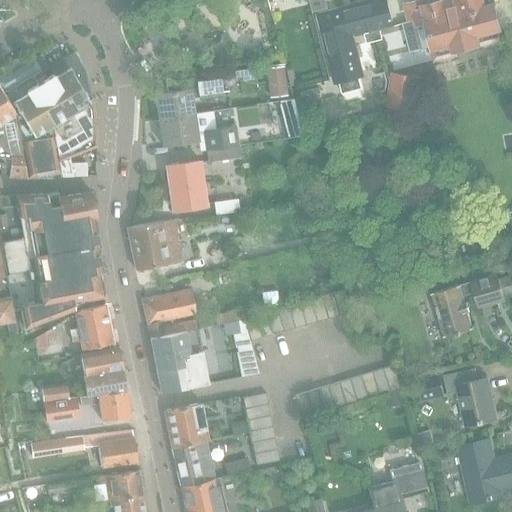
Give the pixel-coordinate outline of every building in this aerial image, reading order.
[(308,0),(312,11),(327,7),(324,0),(308,0)] [(379,0),(367,3),(321,15),(336,76),(359,70),(349,30),(392,19),(387,0),(379,0)] [(413,19),(403,22),(410,50),(434,43),(438,54),(455,50),(455,47),(460,45),(462,47),(471,44),(473,41),(477,40),(482,43),(496,39),(499,35),(497,31),(498,25),(492,4),(495,3),(494,0),(441,0),(424,5),(424,3),(418,0),(415,0),(410,1),(406,8),(408,14),(413,17),(413,19)] [(93,110),(73,75),(82,69),(70,48),(60,54),(58,50),(46,57),(44,54),(36,59),(34,57),(32,58),(44,78),(45,77),(56,96),(49,100),(51,103),(44,108),(53,122),(57,157),(93,143),(93,110)] [(59,171),(57,157),(53,122),(44,108),(51,103),(49,100),(56,96),(45,77),(44,78),(32,58),(0,76),(0,89),(13,112),(25,177),(36,175),(36,174),(51,171),(51,172),(59,171)] [(235,78),(256,76),(255,68),(234,71),(235,78)] [(197,86),(153,92),(157,118),(194,112),(192,98),(199,97),(198,94),(221,91),(218,71),(196,75),(197,86)] [(414,78),(393,74),(387,104),(409,108),(414,78)] [(0,89),(0,154),(10,155),(8,176),(25,177),(13,112),(0,89)] [(194,112),(157,118),(161,144),(204,138),(205,148),(237,143),(234,123),(212,126),(210,110),(194,112)] [(229,144),(205,148),(207,160),(241,155),(239,143),(237,143),(229,144)] [(0,175),(8,176),(10,155),(0,154),(0,175)] [(167,187),(202,181),(198,159),(164,164),(167,187)] [(202,181),(167,187),(171,209),(206,204),(202,181)] [(0,255),(4,275),(6,274),(5,274),(28,269),(31,284),(36,283),(39,301),(19,305),(24,327),(74,308),(72,302),(103,296),(98,271),(101,270),(96,245),(98,245),(93,219),(95,219),(90,191),(47,199),(45,193),(0,195),(0,203),(0,205),(16,204),(18,215),(29,213),(32,227),(21,230),(22,238),(1,242),(0,234),(0,255)] [(215,212),(238,209),(236,197),(213,200),(215,212)] [(172,217),(160,220),(126,227),(134,268),(181,259),(172,217)] [(478,307),(503,300),(496,273),(460,284),(460,283),(430,292),(442,336),(472,327),(462,295),(474,292),(478,307)] [(145,320),(149,336),(149,337),(195,327),(193,319),(173,323),(169,320),(169,317),(194,312),(189,288),(141,298),(145,320)] [(331,291),(338,315),(349,311),(342,288),(331,291)] [(331,291),(320,295),(327,318),(338,315),(331,291)] [(327,318),(320,295),(309,298),(316,321),(327,318)] [(309,298),(298,301),(305,324),(316,321),(309,298)] [(287,304),(293,327),(305,324),(298,301),(287,304)] [(69,328),(70,332),(109,324),(105,304),(79,309),(74,313),(77,327),(69,328)] [(282,331),(293,327),(287,304),(276,307),(282,331)] [(276,307),(265,311),(271,334),(282,331),(276,307)] [(249,340),(260,337),(254,314),(243,317),(241,309),(214,314),(216,323),(237,319),(240,332),(232,333),(235,347),(236,346),(237,351),(236,351),(241,376),(258,372),(249,340)] [(260,337),(271,334),(265,311),(254,314),(260,337)] [(71,341),(79,339),(81,348),(112,342),(109,324),(70,332),(71,341)] [(208,382),(197,327),(195,327),(149,337),(160,391),(208,382)] [(125,389),(118,346),(81,352),(85,374),(82,375),(86,394),(125,389)] [(381,367),(388,390),(399,387),(392,364),(381,367)] [(377,394),(388,390),(381,367),(370,371),(377,394)] [(465,425),(495,418),(486,377),(477,379),(474,368),(443,375),(447,393),(458,390),(465,425)] [(370,371),(359,374),(366,397),(377,394),(370,371)] [(443,391),(439,373),(415,379),(419,396),(443,391)] [(359,374),(348,378),(355,401),(366,397),(359,374)] [(355,401),(348,378),(337,381),(344,404),(355,401)] [(337,381),(326,385),(333,408),(344,404),(337,381)] [(38,386),(40,400),(42,400),(68,396),(66,382),(38,386)] [(333,408),(326,385),(315,388),(322,411),(333,408)] [(315,388),(304,392),(311,415),(322,411),(315,388)] [(125,389),(86,394),(78,395),(79,404),(98,402),(100,419),(129,415),(125,389)] [(388,393),(392,405),(404,402),(401,390),(388,393)] [(241,397),(244,408),(267,403),(265,392),(241,397)] [(311,415),(304,392),(293,395),(300,418),(311,415)] [(74,395),(68,396),(42,400),(45,421),(77,416),(74,395)] [(171,447),(207,439),(199,402),(163,409),(171,447)] [(244,408),(246,419),(269,414),(267,403),(244,408)] [(246,419),(248,430),(272,426),(269,414),(246,419)] [(251,442),(274,437),(272,426),(248,430),(251,442)] [(64,437),(29,442),(31,456),(66,451),(83,448),(83,445),(97,444),(100,466),(137,461),(133,435),(131,428),(85,434),(64,437)] [(251,442),(253,453),(276,448),(274,437),(251,442)] [(179,485),(213,477),(205,439),(207,439),(171,447),(179,485)] [(511,487),(511,486),(511,454),(491,459),(487,439),(459,445),(465,471),(463,471),(470,502),(501,496),(499,488),(511,485),(511,487)] [(276,448),(253,453),(255,464),(279,459),(276,448)] [(224,462),(227,474),(250,468),(247,456),(224,462)] [(374,504),(375,511),(404,511),(400,496),(427,488),(419,460),(388,469),(391,480),(369,486),(374,504)] [(112,497),(142,492),(138,468),(98,474),(99,483),(109,481),(112,497)] [(213,477),(179,485),(185,511),(226,511),(218,476),(213,477)] [(70,489),(68,479),(45,483),(48,493),(70,489)] [(375,511),(374,504),(369,486),(368,486),(374,507),(354,511),(375,511)] [(113,511),(144,511),(142,492),(112,497),(113,511)] [(308,511),(324,511),(320,497),(306,500),(308,511)]
